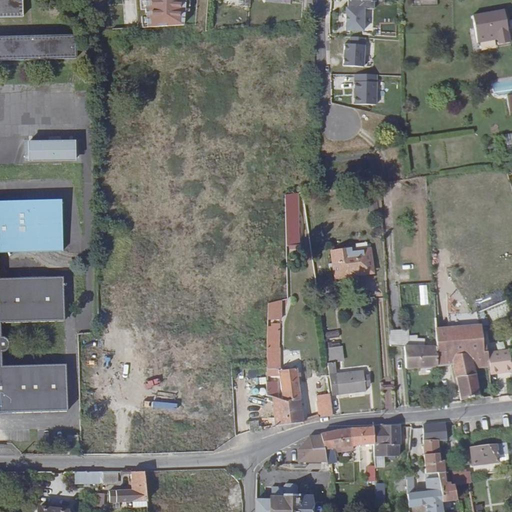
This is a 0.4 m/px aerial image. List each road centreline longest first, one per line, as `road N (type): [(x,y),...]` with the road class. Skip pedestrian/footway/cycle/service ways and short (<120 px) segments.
road 1 (unknown): [(203,0),(203,143),(328,143),(322,113)]
road 2 (residential): [(511,405),(317,425),(247,455)]
road 3 (unclassified): [(0,462),(142,461)]
road 4 (residential): [(322,0),(322,113),(347,123)]
